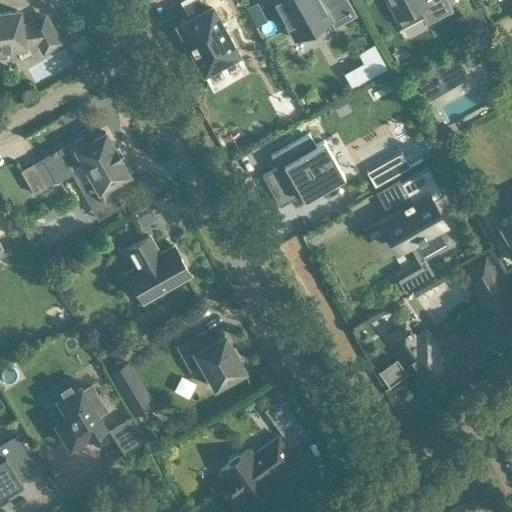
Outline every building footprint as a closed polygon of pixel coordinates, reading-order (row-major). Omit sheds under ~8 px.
[(180,0),(189,16),(176,23),(201,72),(238,53),(221,21),(233,15),(225,0),(180,0)] [(273,0),(295,38),(329,19),(334,27),(356,15),(347,0),(273,0)] [(387,0),(397,18),(417,7),(426,23),(452,10),(447,0),(387,0)] [(479,2),(466,9),(474,24),(487,17),(479,2)] [(256,3),(246,8),(256,25),(265,20),(256,3)] [(28,24),(29,25),(20,26),(18,10),(0,12),(0,56),(9,56),(8,46),(26,44),(26,42),(38,41),(43,50),(59,41),(44,15),(28,24)] [(457,55),(415,78),(427,100),(469,77),(457,55)] [(82,135),(73,140),(64,145),(74,163),(81,159),(93,179),(86,183),(96,201),(114,191),(110,184),(129,173),(105,131),(86,142),(82,135)] [(277,167),(262,175),(279,206),(301,194),(303,199),(314,193),(344,176),(324,140),(315,145),(309,133),(271,155),(277,167)] [(402,152),(366,172),(375,186),(410,166),(402,152)] [(47,186),(33,163),(21,170),(34,193),(47,186)] [(443,194),(428,166),(400,182),(410,201),(402,206),(402,207),(381,219),(381,220),(397,247),(406,242),(406,243),(413,239),(423,257),(423,259),(448,244),(445,239),(437,225),(443,222),(431,201),(443,194)] [(511,214),(499,222),(511,245),(511,214)] [(149,235),(145,237),(126,248),(137,267),(126,272),(143,301),(190,274),(174,246),(158,255),(154,248),(155,247),(149,235)] [(411,346),(400,354),(412,371),(415,369),(422,379),(422,378),(433,393),(455,377),(455,378),(456,377),(455,375),(458,373),(459,372),(465,368),(466,367),(469,371),(486,359),(464,329),(491,309),(501,323),(511,314),(511,304),(486,256),(463,268),(484,306),(431,344),(426,336),(417,342),(415,340),(409,344),(411,346)] [(427,264),(423,266),(429,277),(433,274),(427,264)] [(16,353),(29,375),(70,350),(57,328),(16,353)] [(215,387),(244,370),(224,334),(210,342),(203,330),(176,346),(190,371),(202,364),(215,387)] [(396,358),(378,371),(388,386),(389,386),(407,373),(396,358)] [(69,417),(56,424),(68,445),(87,435),(88,437),(103,428),(97,417),(107,411),(92,386),(82,391),(75,378),(54,390),(69,417)] [(130,417),(110,430),(125,453),(145,441),(130,417)] [(297,423),(283,433),(292,445),(306,434),(297,423)] [(0,500),(9,495),(8,493),(23,484),(21,480),(39,469),(17,433),(0,443),(0,500)] [(275,472),(294,458),(278,436),(252,455),(248,449),(241,454),(236,453),(228,459),(227,465),(221,469),(225,476),(213,485),(228,506),(241,496),(250,509),(257,505),(262,505),(270,500),(271,494),(277,489),(268,477),(274,472),(275,472)] [(93,457),(76,466),(81,477),(99,468),(93,457)] [(471,511),(466,503),(450,511),(447,511),(474,511),(473,510),(471,511)]
